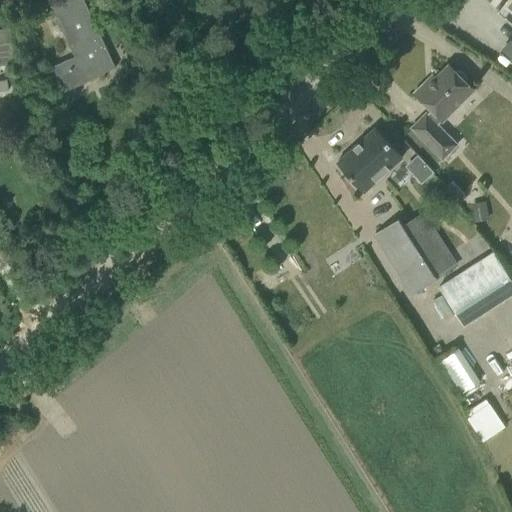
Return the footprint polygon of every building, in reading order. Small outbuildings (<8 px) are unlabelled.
[(53,66),(61,84),(64,90),(104,73),(103,72),(114,67),(83,0),(62,0),(51,5),(74,56),(53,66)] [(481,25),(472,31),(485,52),(494,46),(481,25)] [(0,29),(0,64),(15,62),(10,28),(0,29)] [(511,39),(503,50),(511,57),(511,39)] [(442,122),(473,90),(466,83),(465,78),(460,72),(455,71),(448,64),(428,84),(425,81),(414,92),(431,110),(427,114),(426,113),(411,128),(442,159),(458,143),(438,123),(440,120),(442,122)] [(21,100),(12,101),(13,111),(23,110),(21,100)] [(336,162),(363,192),(402,157),(375,127),(336,162)] [(416,153),(403,165),(420,184),(433,172),(416,153)] [(484,202),(471,204),(475,222),(487,219),(484,202)] [(372,234),(412,294),(458,264),(423,210),(403,224),(398,217),(372,234)] [(438,286),(464,325),(511,293),(511,280),(493,251),(438,286)] [(440,359),(462,392),(480,381),(458,347),(440,359)] [(462,413),(478,442),(503,428),(487,399),(462,413)]
